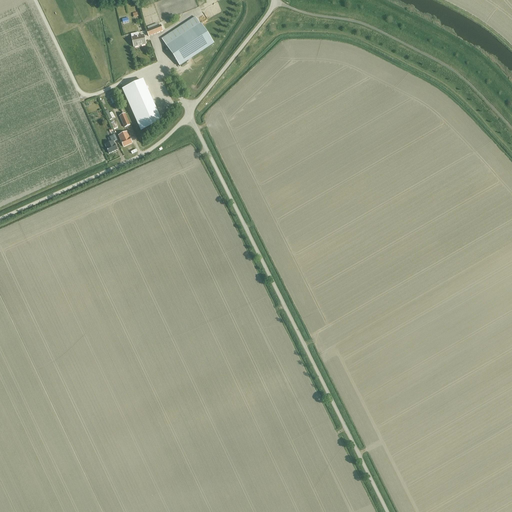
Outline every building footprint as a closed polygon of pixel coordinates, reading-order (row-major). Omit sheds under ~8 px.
[(195,16),(162,38),(179,66),(214,44),(195,16)] [(147,31),(149,37),(164,31),(163,28),(164,28),(163,25),(147,31)] [(144,36),(139,37),(138,33),(131,35),(134,49),(147,46),(144,36)] [(142,80),(123,89),(142,131),(161,122),(142,80)] [(111,112),(110,113),(108,110),(105,111),(110,120),(114,117),(111,112)] [(120,117),(124,127),(130,125),(125,114),(120,117)] [(127,132),(119,136),(124,147),(133,143),(127,132)] [(106,148),(109,154),(117,150),(113,142),(117,141),(115,136),(108,139),(110,143),(105,145),(106,148)]
